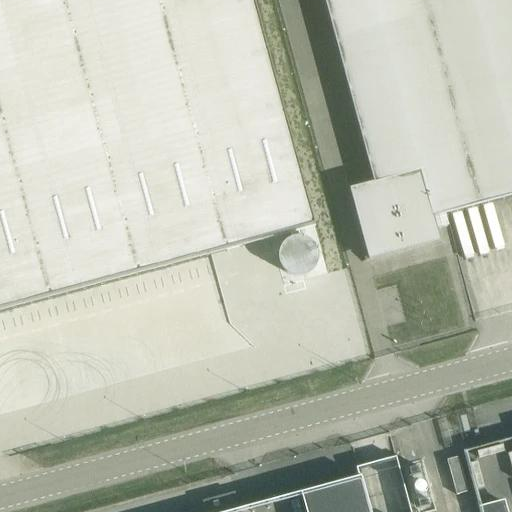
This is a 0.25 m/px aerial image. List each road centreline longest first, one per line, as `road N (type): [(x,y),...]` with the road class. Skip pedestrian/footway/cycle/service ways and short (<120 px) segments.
road 1 (unclassified): [(0,500),(511,364)]
road 2 (unknown): [(390,396),(325,83)]
